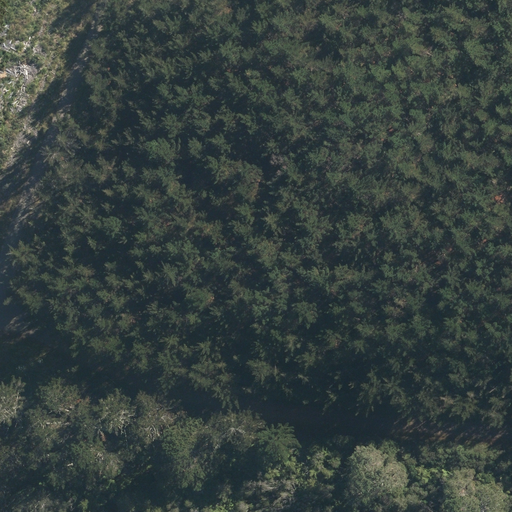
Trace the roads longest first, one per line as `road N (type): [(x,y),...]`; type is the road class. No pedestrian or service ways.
road 1 (track): [(0,327),(201,397),(511,437)]
road 2 (track): [(111,0),(0,273)]
